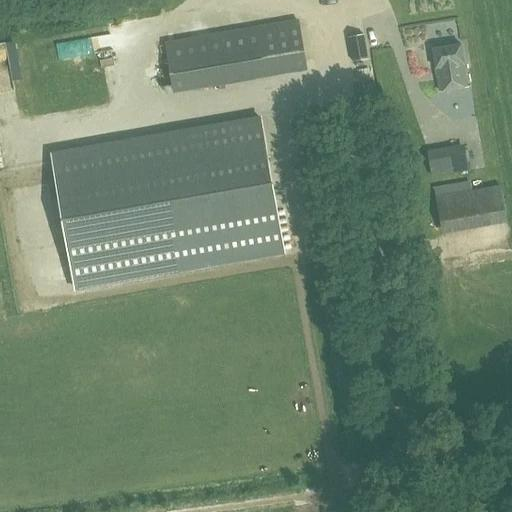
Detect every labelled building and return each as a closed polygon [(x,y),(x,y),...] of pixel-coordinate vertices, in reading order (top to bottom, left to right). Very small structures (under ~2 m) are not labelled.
[(164,45),(171,84),(304,61),(297,21),(164,45)] [(110,53),(125,51),(122,33),(107,35),(110,53)] [(347,38),(352,63),(369,60),(364,35),(347,38)] [(35,49),(39,91),(55,89),(52,64),(65,63),(63,45),(35,49)] [(433,50),(439,92),(467,87),(464,65),(463,66),(460,45),(433,50)] [(50,156),(65,242),(275,205),(260,120),(50,156)] [(427,152),(432,178),(469,171),(464,145),(427,152)] [(435,197),(441,234),(507,223),(500,185),(435,197)] [(247,276),(288,269),(284,246),(232,254),(235,271),(246,269),(247,276)] [(54,328),(72,330),(73,318),(56,316),(54,328)]
